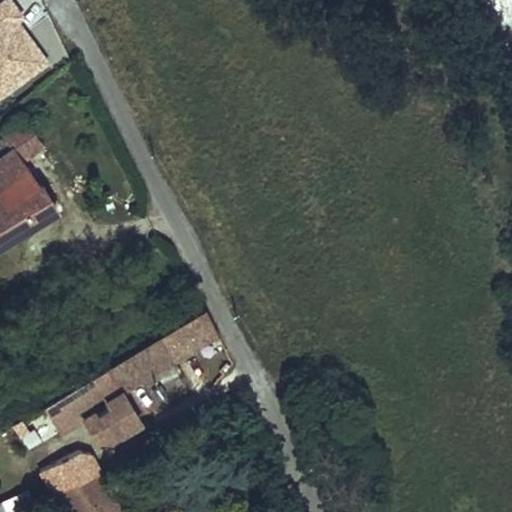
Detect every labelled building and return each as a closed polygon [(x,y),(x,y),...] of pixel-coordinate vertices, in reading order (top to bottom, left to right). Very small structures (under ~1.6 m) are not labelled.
[(7,0),(6,0),(0,4),(0,85),(5,93),(45,64),(24,35),(12,43),(3,31),(15,22),(21,18),(7,0)] [(15,22),(3,31),(12,43),(24,35),(15,22)] [(42,146),(21,119),(1,133),(4,139),(0,141),(0,148),(6,157),(0,160),(0,244),(58,210),(41,184),(38,185),(22,160),(42,146)] [(64,428),(221,335),(206,310),(50,403),(64,428)] [(107,363),(86,327),(72,336),(78,345),(70,350),(86,376),(107,363)] [(122,511),(99,467),(52,492),(62,511),(122,511)]
